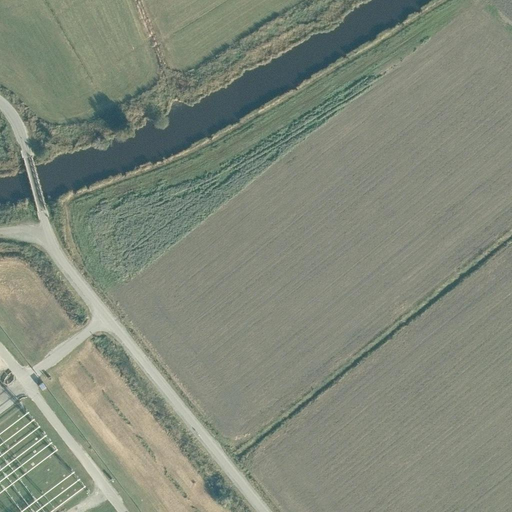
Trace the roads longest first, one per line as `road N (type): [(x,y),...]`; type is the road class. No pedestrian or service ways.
road 1 (unclassified): [(44,233),(251,511)]
road 2 (unclassified): [(0,103),(19,130),(44,233)]
